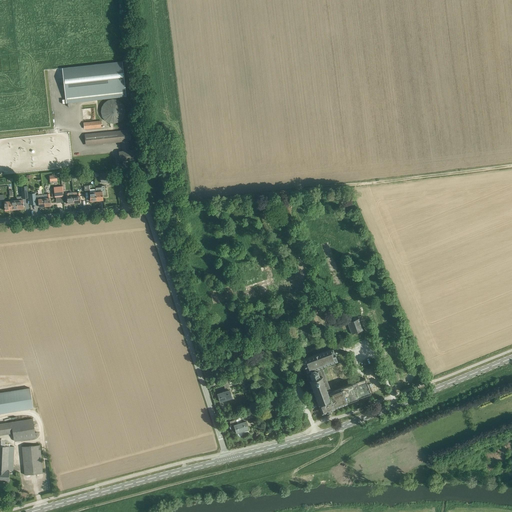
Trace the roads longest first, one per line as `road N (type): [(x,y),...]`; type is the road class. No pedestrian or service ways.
road 1 (unclassified): [(225,459),(146,211),(0,222)]
road 2 (track): [(143,208),(511,164)]
road 3 (primary): [(225,459),(318,435),(511,358)]
road 4 (primary): [(32,511),(225,459)]
